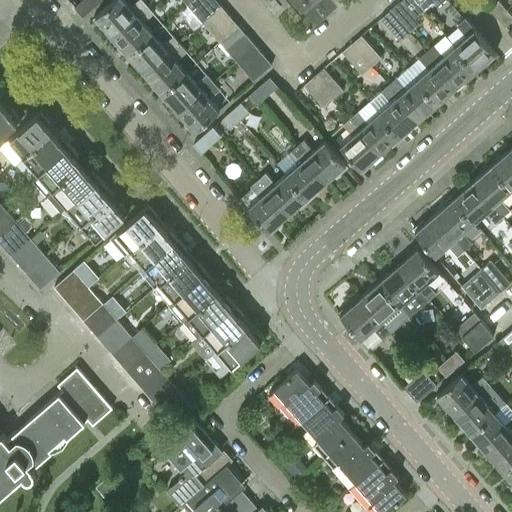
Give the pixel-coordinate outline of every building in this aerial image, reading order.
[(98,0),(80,0),(74,6),(82,15),(98,0)] [(143,0),(133,0),(129,4),(124,0),(111,0),(95,15),(112,34),(147,3),(143,0)] [(203,22),(221,6),(216,0),(188,0),(186,2),(203,22)] [(497,17),(506,8),(498,0),(496,0),(488,7),(497,17)] [(409,31),(418,23),(399,1),(389,9),(409,31)] [(142,20),(153,11),(147,3),(112,34),(128,53),(152,32),(142,20)] [(219,41),(237,24),(221,6),(203,22),(219,41)] [(505,26),(511,20),(511,14),(506,8),(497,17),(505,26)] [(399,40),(409,31),(389,9),(380,17),(399,40)] [(475,69),(495,52),(464,17),(456,24),(465,34),(453,44),(475,69)] [(236,60),(254,44),(237,24),(219,41),(236,60)] [(173,33),(162,43),(152,32),(128,53),(145,72),(180,42),(173,33)] [(371,64),(380,56),(361,34),(351,42),(371,64)] [(175,58),(186,49),(180,42),(145,72),(161,91),(185,70),(175,58)] [(361,73),(371,64),(351,42),(342,50),(361,73)] [(453,44),(443,53),(434,43),(426,50),(457,85),(475,69),(453,44)] [(252,79),(270,63),(254,44),(236,60),(252,79)] [(437,102),(457,85),(426,50),(418,57),(427,67),(415,77),(437,102)] [(333,97),(342,89),(323,67),(313,75),(333,97)] [(206,71),(195,81),(185,70),(161,91),(178,111),(213,80),(206,71)] [(323,106),(333,97),(313,75),(304,83),(323,106)] [(258,102),(277,85),(269,76),(249,93),(258,102)] [(415,77),(405,86),(396,76),(387,84),(418,119),(437,102),(415,77)] [(209,97),(220,87),(213,80),(178,111),(194,129),(218,108),(209,97)] [(399,135),(418,119),(387,84),(380,90),(368,100),(377,110),(399,135)] [(377,110),(368,100),(357,110),(350,116),(380,151),(399,135),(377,110)] [(232,109),(240,119),(249,111),(241,101),(232,109)] [(12,107),(10,110),(4,103),(0,106),(0,135),(21,118),(12,107)] [(231,127),(240,119),(232,109),(223,117),(231,127)] [(46,123),(49,121),(41,110),(8,138),(24,156),(53,131),(46,123)] [(361,168),(380,151),(350,116),(342,123),(350,133),(339,143),(361,168)] [(201,152),(220,135),(212,125),(192,142),(201,152)] [(61,134),(58,137),(53,131),(24,156),(36,170),(38,172),(70,144),(61,134)] [(324,139),(312,149),(303,138),(295,145),(325,180),(345,163),(324,139)] [(75,157),(78,154),(70,144),(38,172),(36,170),(31,175),(40,187),(47,194),(82,164),(75,157)] [(307,197),(325,180),(295,145),(288,151),(297,162),(286,172),(307,197)] [(511,148),(511,147),(491,163),(511,187),(511,148)] [(502,198),(511,189),(511,187),(491,163),(472,180),(503,215),(511,208),(502,198)] [(90,168),(87,170),(82,164),(47,194),(61,210),(67,205),(67,206),(99,178),(90,168)] [(286,172),(274,182),(265,171),(257,178),(288,213),(307,197),(286,172)] [(104,190),(107,187),(99,178),(67,206),(82,223),(111,197),(104,190)] [(268,230),(288,213),(257,178),(250,185),(259,195),(247,205),(268,230)] [(494,223),(503,215),(472,180),(453,197),(475,221),(485,212),(494,223)] [(119,201),(116,203),(111,197),(82,223),(96,239),(128,211),(119,201)] [(463,231),(475,221),(453,197),(434,213),(465,248),(472,242),(463,231)] [(154,216),(157,213),(148,203),(116,232),(110,236),(125,254),(131,249),(161,224),(154,216)] [(0,235),(16,221),(1,204),(0,205),(0,235)] [(457,255),(465,248),(434,213),(415,230),(436,255),(447,245),(457,255)] [(0,242),(11,255),(30,238),(16,221),(0,235),(0,242)] [(168,227),(165,229),(161,224),(131,249),(145,266),(178,238),(168,227)] [(25,271),(45,255),(30,238),(11,255),(25,271)] [(183,249),(186,247),(178,238),(145,266),(160,283),(190,257),(183,249)] [(427,281),(439,271),(417,246),(398,262),(429,297),(436,291),(427,281)] [(39,288),(59,271),(45,255),(25,271),(39,288)] [(197,260),(194,262),(190,257),(160,283),(174,299),(207,271),(197,260)] [(501,289),(511,280),(491,258),(481,267),(501,289)] [(420,305),(429,297),(398,262),(379,279),(409,315),(420,305)] [(482,306),(501,289),(481,267),(462,284),(482,306)] [(69,303),(89,286),(74,268),(54,285),(69,303)] [(212,282),(215,280),(207,271),(174,299),(188,314),(189,316),(218,290),(212,282)] [(398,324),(409,315),(379,279),(360,296),(390,331),(398,324)] [(83,320),(103,302),(89,286),(69,303),(83,320)] [(226,294),(223,296),(218,290),(189,316),(188,314),(182,319),(197,337),(203,332),(235,304),(226,294)] [(382,338),(390,331),(360,296),(340,313),(362,338),(373,328),(382,338)] [(98,336),(118,319),(103,302),(83,320),(98,336)] [(241,316),(244,314),(235,304),(203,332),(217,349),(247,323),(241,316)] [(462,335),(480,319),(474,311),(455,328),(462,335)] [(112,353),(132,335),(118,319),(98,336),(112,353)] [(475,350),(493,334),(480,319),(462,335),(475,350)] [(255,327),(252,330),(247,323),(217,349),(211,354),(226,371),(264,338),(255,327)] [(511,362),(511,361),(511,328),(495,343),(511,362)] [(126,369),(146,352),(132,335),(112,353),(126,369)] [(455,367),(463,360),(456,351),(448,359),(455,367)] [(141,386),(161,369),(146,352),(126,369),(141,386)] [(445,376),(455,367),(448,359),(438,367),(445,376)] [(0,495),(23,476),(24,477),(25,478),(26,479),(27,479),(29,479),(30,479),(32,479),(33,478),(34,477),(35,476),(35,474),(35,473),(35,471),(34,470),(34,469),(32,467),(88,419),(93,424),(113,407),(77,366),(57,383),(62,389),(7,437),(3,433),(0,435),(0,495)] [(314,378),(310,382),(298,367),(269,391),(280,404),(285,399),(302,418),(329,395),(314,378)] [(155,403),(175,386),(161,369),(141,386),(155,403)] [(416,401),(436,384),(423,369),(403,386),(416,401)] [(482,375),(471,385),(461,373),(436,394),(453,413),(488,382),(482,375)] [(485,400),(496,391),(488,382),(453,413),(470,433),(494,411),(485,400)] [(170,420),(190,403),(175,386),(155,403),(170,420)] [(340,416),(344,413),(329,395),(302,418),(320,439),(314,443),(324,454),(352,430),(340,416)] [(511,415),(504,423),(494,411),(470,433),(487,452),(511,429),(511,415)] [(223,449),(223,450),(195,419),(164,446),(185,471),(178,476),(180,478),(166,489),(180,505),(187,500),(227,464),(228,464),(233,460),(223,449)] [(511,429),(487,452),(503,471),(511,462),(511,429)] [(369,440),(364,444),(352,430),(324,454),(334,466),(339,461),(356,481),(383,457),(369,440)] [(394,479),(399,475),(383,457),(356,481),(374,501),(369,506),(374,511),(384,511),(407,493),(394,479)] [(511,462),(503,471),(511,481),(511,462)] [(246,485),(228,464),(227,464),(187,500),(197,511),(233,511),(249,498),(242,489),(246,485)] [(96,485),(102,493),(114,483),(107,476),(96,485)] [(269,511),(262,504),(258,507),(249,498),(233,511),(269,511)]
